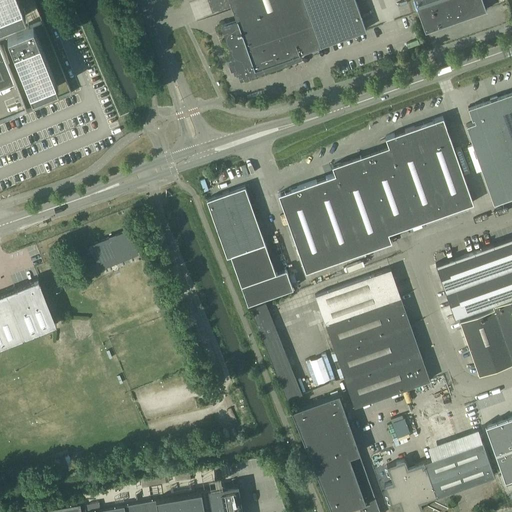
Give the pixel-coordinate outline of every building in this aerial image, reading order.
[(0,0),(0,24),(25,15),(18,0),(0,0)] [(236,66),(240,77),(256,72),(255,68),(366,29),(355,0),(229,0),(236,18),(221,24),(234,60),(231,61),(232,63),(230,64),(230,66),(233,65),(233,67),(236,66)] [(414,0),(425,31),(486,9),(482,0),(414,0)] [(33,24),(7,34),(28,87),(25,88),(29,96),(31,95),(32,97),(58,87),(33,24)] [(0,43),(0,85),(14,79),(0,43)] [(511,90),(490,98),(511,161),(511,90)] [(511,195),(511,161),(490,98),(468,106),(472,118),(474,117),(475,121),(466,124),(494,202),(511,195)] [(278,193),(306,270),(391,240),(388,231),(473,201),(443,116),(386,136),(388,144),(332,164),(335,173),(278,193)] [(245,185),(226,191),(236,220),(255,213),(245,185)] [(206,198),(220,236),(258,223),(255,213),(236,220),(226,191),(206,198)] [(227,255),(230,254),(265,242),(258,223),(220,236),(227,255)] [(128,229),(91,244),(100,268),(138,253),(128,229)] [(455,316),(492,303),(511,295),(511,235),(436,263),(455,316)] [(230,254),(248,303),(293,287),(286,268),(276,272),(265,242),(230,254)] [(54,248),(49,250),(53,261),(54,260),(57,259),(54,248)] [(315,293),(325,322),(401,295),(400,294),(397,287),(398,287),(391,267),(315,293)] [(63,277),(61,278),(65,289),(70,288),(66,278),(66,276),(63,277)] [(39,277),(6,290),(24,336),(57,323),(39,278),(39,277)] [(160,286),(155,288),(160,300),(165,298),(160,286)] [(6,290),(0,292),(0,345),(24,336),(6,290)] [(325,322),(335,349),(410,323),(401,295),(325,322)] [(494,306),(460,318),(460,319),(463,327),(463,329),(466,336),(466,337),(469,345),(479,372),(505,363),(511,360),(511,295),(492,303),(494,306)] [(302,393),(266,302),(251,308),(287,399),(302,393)] [(335,349),(345,377),(420,350),(419,350),(417,342),(410,323),(335,349)] [(420,350),(345,377),(354,405),(430,378),(430,377),(429,378),(426,370),(427,370),(420,350)] [(358,503),(361,511),(380,511),(359,452),(360,452),(339,392),(295,408),(291,409),(332,511),(335,511),(348,507),(348,506),(350,505),(358,503)] [(511,446),(511,431),(507,417),(496,420),(506,448),(511,446)] [(496,420),(485,424),(495,452),(506,448),(496,420)] [(393,481),(385,484),(391,501),(399,499),(402,506),(403,511),(413,511),(423,509),(422,506),(425,505),(425,504),(427,500),(426,498),(427,498),(494,474),(482,440),(441,455),(433,457),(408,466),(405,458),(402,459),(387,464),(393,481)] [(495,452),(505,480),(511,477),(511,465),(506,448),(495,452)] [(69,453),(54,459),(55,462),(58,470),(73,465),(71,459),(69,453)] [(80,503),(28,511),(242,511),(238,483),(205,489),(205,490),(196,491),(186,493),(186,492),(186,493),(176,495),(176,494),(176,495),(167,496),(166,496),(166,497),(157,498),(156,498),(147,500),(147,499),(146,499),(146,500),(137,502),(137,501),(136,501),(136,502),(127,503),(117,505),(114,506),(114,505),(105,506),(105,507),(102,508),(102,507),(101,507),(100,502),(88,504),(89,509),(82,511),(80,503)]
